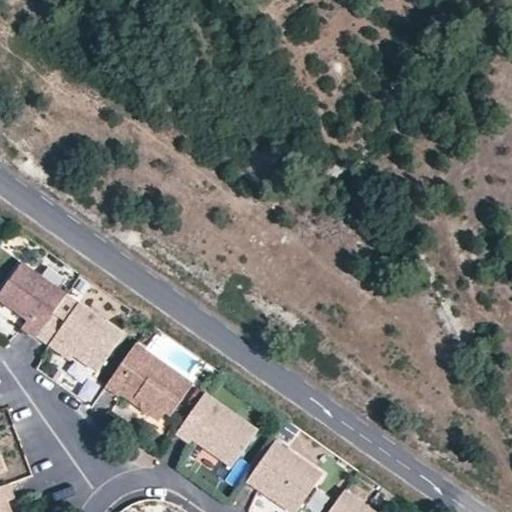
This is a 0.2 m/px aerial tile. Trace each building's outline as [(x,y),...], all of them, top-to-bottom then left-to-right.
[(0,300),(27,319),(21,328),(36,338),(37,337),(53,314),(66,295),(20,262),(0,291),(0,300)] [(66,295),(53,314),(65,322),(78,303),(66,295)] [(78,303),(65,322),(53,314),(37,337),(48,345),(51,341),(73,356),(96,372),(123,335),(78,303)] [(48,345),(70,360),(73,356),(51,341),(48,345)] [(105,387),(118,397),(120,394),(131,402),(134,398),(145,406),(145,412),(158,421),(165,412),(169,416),(193,384),(136,344),(105,387)] [(176,434),(189,444),(192,440),(232,468),(258,431),(205,393),(176,434)] [(145,406),(134,398),(131,402),(145,412),(145,406)] [(285,433),(293,439),(300,429),(292,424),(285,433)] [(246,482),(289,511),(296,511),(322,475),(275,442),(246,482)] [(11,511),(7,501),(14,499),(9,484),(0,487),(0,511),(11,511)] [(238,501),(255,511),(283,511),(246,488),(238,501)] [(401,501),(383,488),(378,494),(397,507),(401,501)] [(329,511),(373,511),(344,491),(329,511)]
